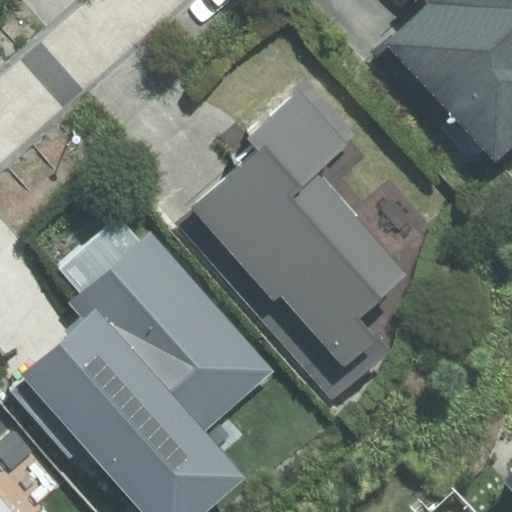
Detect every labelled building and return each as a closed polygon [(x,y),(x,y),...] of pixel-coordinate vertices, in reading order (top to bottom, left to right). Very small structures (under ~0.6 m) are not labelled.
[(511,0),(419,0),(382,38),(497,151),(511,135),(511,0)] [(189,211),(193,215),(180,227),(335,397),(391,346),(363,315),(418,261),(331,174),(364,142),(314,91),(189,211)] [(202,511),(246,474),(206,429),(275,370),(150,223),(65,294),(88,320),(31,370),(155,511),(202,511)] [(0,511),(51,511),(0,454),(0,511)] [(511,477),(497,491),(511,507),(511,477)]
